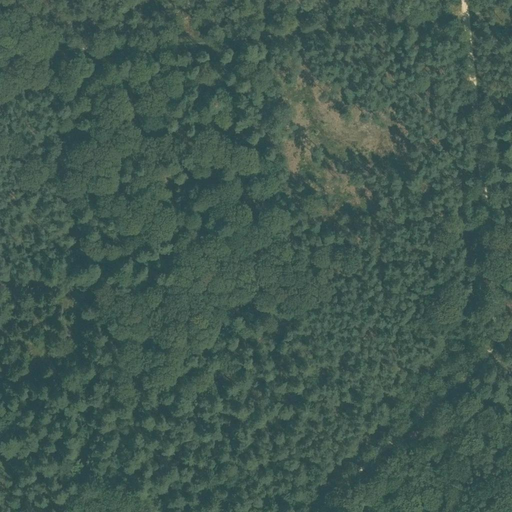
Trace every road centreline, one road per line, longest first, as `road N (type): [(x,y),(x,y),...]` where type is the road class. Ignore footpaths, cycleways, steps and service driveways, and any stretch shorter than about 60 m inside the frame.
road 1 (track): [(464,0),(497,339),(310,511)]
road 2 (track): [(0,53),(511,3)]
road 3 (track): [(46,0),(83,399)]
road 4 (track): [(0,381),(47,377),(76,390),(87,460),(153,511)]
